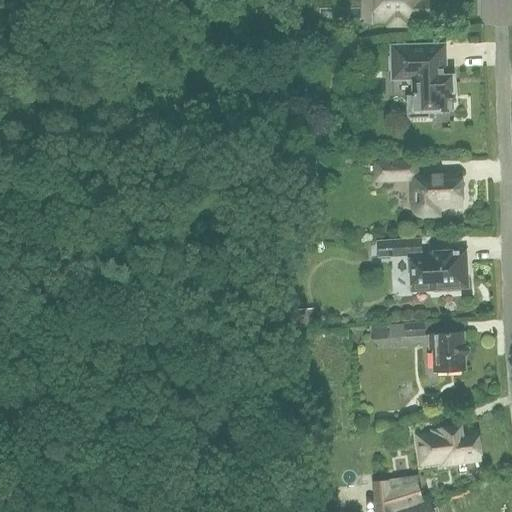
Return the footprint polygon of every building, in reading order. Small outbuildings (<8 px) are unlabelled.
[(375,0),(376,19),(388,19),(388,25),(408,25),(408,19),(428,19),(427,0),(375,0)] [(444,45),(392,47),(393,79),(413,79),(414,95),(406,96),(407,119),(430,118),(430,111),(453,110),(453,100),(454,100),(453,75),(445,75),(444,45)] [(375,163),(375,175),(417,174),(416,162),(375,163)] [(440,207),(462,206),(461,183),(456,184),(455,174),(432,175),(432,177),(409,178),(411,210),(415,219),(441,218),(440,207)] [(422,239),(379,242),(380,256),(410,254),(412,291),(434,290),(433,284),(466,282),(465,258),(459,258),(458,253),(423,255),(422,239)] [(333,302),(317,301),(317,316),(332,316),(333,302)] [(313,310),(293,311),(293,326),(314,325),(313,310)] [(425,322),(389,324),(390,339),(425,337),(425,322)] [(387,326),(373,326),(373,338),(388,337),(387,326)] [(462,333),(429,335),(430,350),(433,349),(434,373),(464,371),(463,357),(466,355),(468,351),(466,348),(463,347),(462,333)] [(435,433),(435,436),(421,438),(423,458),(442,456),(443,462),(476,459),(474,434),(464,435),(463,425),(445,427),(445,432),(435,433)] [(373,482),(374,511),(393,511),(394,510),(425,500),(419,481),(418,475),(373,482)] [(425,500),(394,510),(394,511),(434,511),(430,499),(425,500)]
